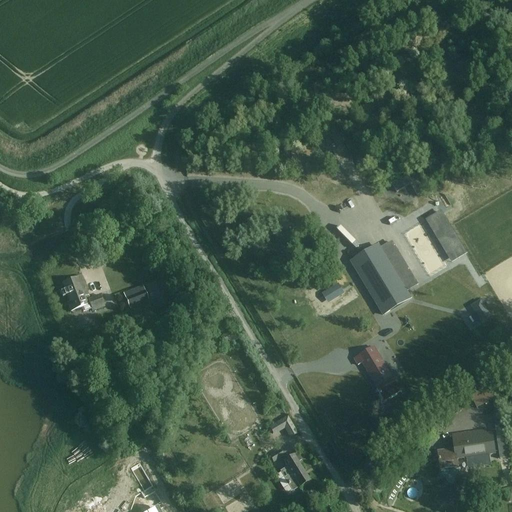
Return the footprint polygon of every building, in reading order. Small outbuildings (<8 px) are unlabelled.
[(330,147),(322,151),(333,171),(341,167),(330,147)] [(413,172),(391,185),(396,193),(410,185),(417,197),(424,192),(417,181),(418,181),(413,172)] [(453,255),(459,251),(462,249),(440,213),(431,218),(453,255)] [(377,247),(351,263),(365,287),(381,313),(383,317),(409,301),(407,297),(406,296),(391,272),(377,247)] [(92,312),(104,307),(100,296),(88,301),(89,302),(86,303),(83,294),(87,292),(81,276),(62,284),(73,311),(87,306),(90,305),(92,312)] [(325,295),(324,295),(328,303),(343,294),(338,287),(325,295)] [(144,291),(125,299),(129,309),(148,301),(144,291)] [(482,323),(491,318),(480,301),(471,306),(482,323)] [(222,345),(231,338),(225,329),(216,335),(222,345)] [(384,403),(402,392),(394,379),(393,380),(373,348),(354,359),(358,366),(362,363),(378,389),(376,390),(384,403)] [(291,438),(299,433),(289,416),(270,427),(274,435),(285,428),(291,438)] [(501,423),(494,424),(500,459),(507,458),(501,423)] [(456,460),(495,454),(491,430),(453,436),(455,450),(438,452),(441,472),(458,470),(456,460)] [(270,457),(273,462),(284,456),(281,451),(270,457)] [(287,468),(281,471),(294,492),(300,488),(309,482),(301,469),(301,470),(297,463),(302,460),(298,454),(293,457),(284,463),(287,468)] [(281,491),(288,488),(278,469),(272,472),(281,491)]
